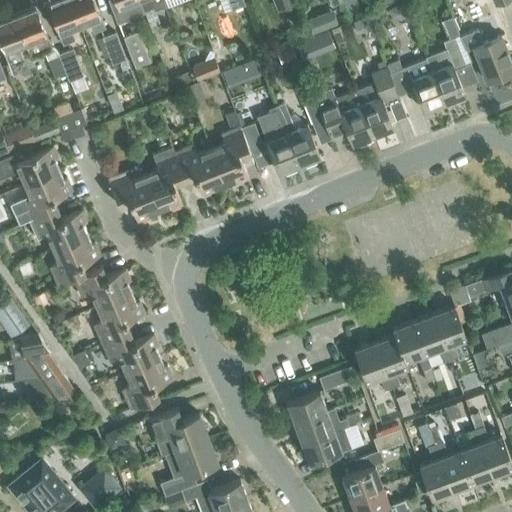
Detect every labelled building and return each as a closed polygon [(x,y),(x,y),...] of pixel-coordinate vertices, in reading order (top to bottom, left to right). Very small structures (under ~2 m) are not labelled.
[(70,0),(46,0),(47,0),(59,31),(63,44),(75,40),(70,27),(80,23),(70,0)] [(89,20),(93,32),(105,27),(94,0),(70,0),(80,23),(89,20)] [(144,10),(139,0),(109,0),(118,23),(145,12),(144,10)] [(162,0),(139,0),(144,10),(152,7),(153,10),(165,6),(162,0)] [(229,0),(233,9),(245,4),(243,0),(229,0)] [(292,0),(273,0),(277,11),(295,5),(292,0)] [(402,2),(389,8),(392,14),(400,18),(407,15),(402,2)] [(35,65),(31,56),(44,51),(54,77),(66,72),(58,52),(53,45),(51,46),(34,5),(14,13),(26,43),(34,65),(35,65)] [(14,13),(0,18),(0,37),(9,62),(13,72),(34,65),(26,43),(14,13)] [(492,78),(494,82),(511,75),(510,71),(511,70),(511,62),(501,34),(483,41),(478,28),(460,35),(466,49),(473,46),(487,80),(492,78)] [(123,36),(135,66),(150,60),(139,30),(123,36)] [(101,36),(112,64),(121,60),(126,58),(116,31),(101,36)] [(466,63),(455,35),(444,40),(447,48),(426,56),(427,57),(444,101),(465,93),(455,67),(466,63)] [(319,53),(312,37),(297,43),(303,59),(319,53)] [(284,47),(288,58),(295,55),(291,45),(284,47)] [(73,47),(58,52),(66,72),(69,80),(83,75),(73,47)] [(220,70),(215,57),(192,66),(197,79),(199,79),(220,70)] [(402,67),(398,58),(385,63),(386,65),(397,94),(415,87),(424,110),(444,101),(427,57),(407,64),(407,65),(402,67)] [(121,60),(120,64),(122,70),(130,67),(126,58),(121,60)] [(384,105),(399,99),(397,94),(386,65),(371,71),(374,81),(354,88),(372,134),(393,126),(384,105)] [(232,66),(221,70),(227,85),(238,81),(232,66)] [(187,69),(173,75),(172,77),(176,87),(186,84),(191,81),(187,69)] [(191,81),(186,84),(189,92),(202,87),(199,79),(197,79),(191,81)] [(357,140),(357,143),(360,144),(368,140),(369,138),(368,136),(372,134),(354,88),(335,96),(331,87),(314,94),(323,117),(325,124),(331,138),(348,131),(352,142),(357,140)] [(311,121),(323,117),(314,94),(312,88),(300,93),(311,121)] [(299,163),(302,162),(303,164),(305,165),(317,161),(317,158),(317,156),(320,155),(316,145),(307,123),(294,128),(284,102),(276,105),(299,163)] [(299,163),(276,105),(269,108),(270,110),(257,115),(266,139),(279,171),(282,170),(283,172),(285,173),(296,169),(297,167),(296,164),(299,163)] [(65,113),(74,136),(85,132),(82,124),(86,122),(80,107),(65,113)] [(74,136),(65,113),(55,117),(56,119),(61,134),(64,140),(74,136)] [(36,143),(61,134),(56,119),(31,129),(36,143)] [(248,149),(250,153),(252,152),(263,148),(262,145),(254,121),(240,126),(247,145),(248,149)] [(210,146),(224,182),(235,178),(236,181),(248,176),(241,157),(250,154),(250,153),(240,126),(239,124),(220,132),(223,141),(210,146)] [(4,134),(10,150),(33,141),(26,125),(4,134)] [(0,131),(0,155),(11,151),(8,145),(2,130),(0,131)] [(185,179),(195,175),(203,194),(215,189),(214,186),(224,182),(210,146),(196,152),(192,142),(174,149),(172,145),(185,179)] [(0,177),(18,170),(24,184),(59,168),(54,157),(58,156),(52,144),(15,161),(12,153),(0,158),(0,177)] [(152,153),(157,167),(144,172),(158,208),(169,204),(170,207),(182,202),(175,183),(185,179),(172,145),(152,153)] [(30,197),(20,201),(29,220),(58,207),(54,197),(72,188),(67,176),(64,178),(59,168),(24,184),(30,197)] [(148,212),(158,208),(144,172),(131,177),(127,168),(107,176),(119,205),(129,201),(137,220),(149,215),(148,212)] [(58,207),(29,220),(37,239),(46,235),(52,249),(89,232),(84,222),(87,220),(82,208),(63,217),(58,207)] [(73,279),(73,278),(88,271),(87,271),(83,261),(102,253),(96,241),(93,242),(89,232),(52,249),(58,262),(49,266),(57,285),(73,279)] [(87,271),(88,271),(73,278),(73,279),(81,297),(90,293),(96,305),(133,290),(129,280),(132,278),(127,266),(108,274),(103,264),(87,271)] [(506,304),(511,302),(511,266),(465,284),(469,295),(499,284),(506,304)] [(453,304),(465,301),(460,286),(449,290),(453,304)] [(32,295),(37,305),(48,301),(43,290),(32,295)] [(137,300),(133,290),(96,305),(102,320),(93,324),(101,342),(131,329),(127,319),(146,311),(141,299),(137,300)] [(8,297),(0,302),(0,322),(9,335),(26,323),(8,297)] [(511,302),(506,304),(511,319),(511,321),(481,333),(487,348),(498,344),(511,338),(511,302)] [(466,337),(454,304),(433,312),(450,359),(458,356),(453,342),(466,337)] [(413,320),(425,352),(438,348),(443,361),(450,359),(433,312),(413,320)] [(392,327),(394,333),(395,333),(405,360),(417,355),(422,369),(430,366),(425,352),(413,320),(392,327)] [(154,331),(135,339),(131,329),(101,342),(109,362),(119,358),(124,371),(160,355),(156,345),(159,343),(154,331)] [(23,357),(49,353),(52,352),(38,333),(23,335),(8,338),(12,359),(23,357)] [(394,333),(375,340),(392,387),(400,384),(395,370),(408,365),(405,360),(395,333),(394,333)] [(511,364),(511,338),(498,344),(500,351),(509,354),(511,364)] [(384,389),(392,387),(375,340),(354,348),(366,381),(379,376),(384,389)] [(92,363),(83,350),(70,355),(79,369),(92,363)] [(23,358),(38,377),(64,373),(49,353),(23,357),(23,358)] [(164,365),(160,355),(124,371),(131,385),(121,389),(129,407),(159,397),(154,384),(173,376),(168,364),(164,365)] [(430,366),(422,369),(427,381),(435,378),(431,369),(430,366)] [(435,378),(435,380),(443,377),(438,366),(431,369),(435,378)] [(319,376),(323,388),(349,379),(345,367),(319,376)] [(78,394),(64,373),(38,377),(54,397),(78,394)] [(458,381),(462,393),(476,388),(472,376),(458,381)] [(286,401),(294,422),(327,410),(319,389),(286,401)] [(405,393),(396,397),(402,415),(412,412),(405,393)] [(455,402),(444,406),(449,419),(460,414),(455,402)] [(169,409),(148,418),(156,439),(162,454),(165,453),(175,449),(208,437),(199,412),(181,419),(177,407),(169,409)] [(327,410),(294,422),(301,442),(334,430),(343,426),(361,420),(358,412),(346,417),(338,419),(334,407),(327,410)] [(471,416),(475,428),(492,474),(499,472),(510,467),(511,466),(511,463),(501,434),(488,438),(483,425),(479,413),(471,416)] [(429,428),(431,432),(452,489),(472,482),(460,449),(448,453),(443,440),(437,425),(429,428)] [(126,443),(120,426),(104,432),(110,449),(126,443)] [(307,458),(309,462),(342,450),(350,447),(343,426),(334,430),(301,442),(303,446),(302,446),(300,448),(303,457),(306,458),(307,458)] [(377,450),(386,447),(404,440),(399,428),(373,438),(377,450)] [(460,449),(472,482),(492,474),(475,428),(468,431),(473,444),(460,449)] [(432,459),(419,464),(421,470),(428,489),(431,497),(452,489),(431,432),(423,434),(427,446),(432,459)] [(169,479),(161,481),(165,493),(173,491),(196,482),(192,470),(217,461),(208,437),(175,449),(165,453),(174,477),(169,479)] [(359,469),(341,476),(349,496),(382,484),(374,464),(383,461),(379,449),(377,450),(355,458),(359,469)] [(42,456),(8,484),(30,511),(52,511),(73,494),(42,456)] [(126,485),(110,467),(89,486),(104,504),(126,485)] [(211,489),(207,478),(181,488),(185,500),(196,496),(200,506),(201,511),(213,511),(215,511),(247,499),(240,478),(211,489)] [(419,493),(428,490),(424,478),(415,481),(419,493)] [(382,484),(349,496),(354,511),(368,511),(389,504),(382,484)] [(252,511),(247,499),(215,511),(213,511),(252,511)] [(409,511),(404,499),(389,504),(368,511),(409,511)]
